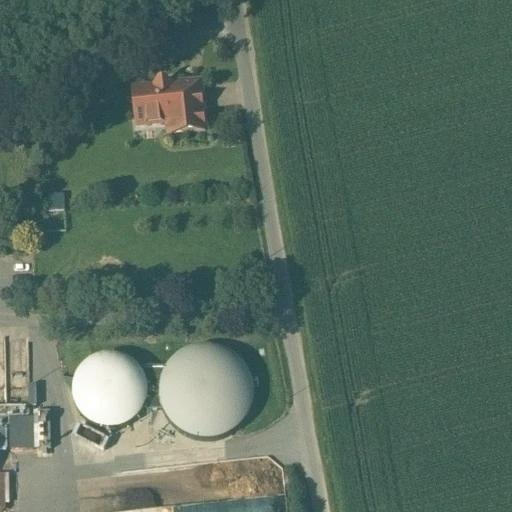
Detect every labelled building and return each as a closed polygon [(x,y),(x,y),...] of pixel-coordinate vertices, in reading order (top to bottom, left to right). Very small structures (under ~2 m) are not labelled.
[(155,90),(134,92),(137,118),(144,118),(155,127),(168,125),(169,137),(205,133),(200,86),(170,89),(165,85),(159,85),(155,90)] [(173,363),(166,372),(162,380),(160,388),(159,396),(160,403),(161,408),(162,412),(166,421),(173,429),(181,436),(190,440),(200,443),(210,444),(220,442),(229,438),(238,432),(245,425),(250,416),(254,406),(255,396),(254,386),(250,376),(245,367),(238,360),(229,354),(220,350),(210,349),(199,349),(190,352),(180,357),(173,363)] [(142,375),(139,371),(133,365),(125,361),(117,358),(108,358),(99,360),(91,363),(84,368),(79,375),(75,383),(73,391),(73,400),(75,409),(79,416),(85,423),(92,428),(100,432),(109,433),(117,432),(126,430),(133,425),(140,419),(144,412),(147,406),(148,401),(148,393),(147,385),(145,380),(142,375)] [(166,372),(139,371),(142,375),(145,380),(147,385),(148,393),(148,401),(147,406),(144,412),(162,412),(161,408),(160,403),(159,396),(160,388),(162,380),(166,372)] [(51,413),(39,414),(39,452),(51,452),(51,413)] [(32,421),(20,421),(20,422),(21,452),(33,451),(32,421)] [(21,452),(20,422),(10,422),(11,455),(21,454),(21,452)]
